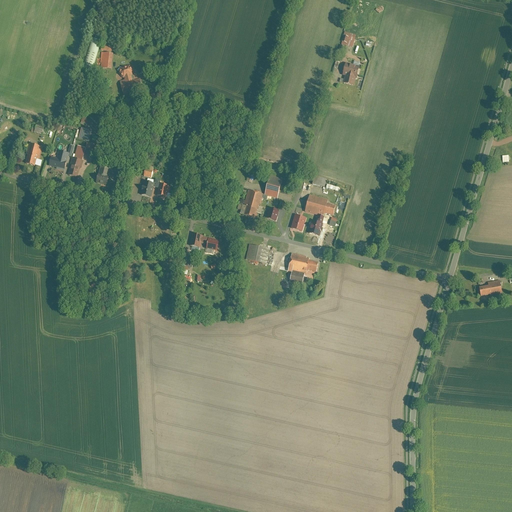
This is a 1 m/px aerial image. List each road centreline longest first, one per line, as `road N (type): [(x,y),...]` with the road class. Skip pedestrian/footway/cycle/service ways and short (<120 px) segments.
road 1 (residential): [(0,175),(449,279)]
road 2 (tertiary): [(449,279),(412,413),(413,511)]
road 3 (tertiary): [(511,67),(449,279)]
